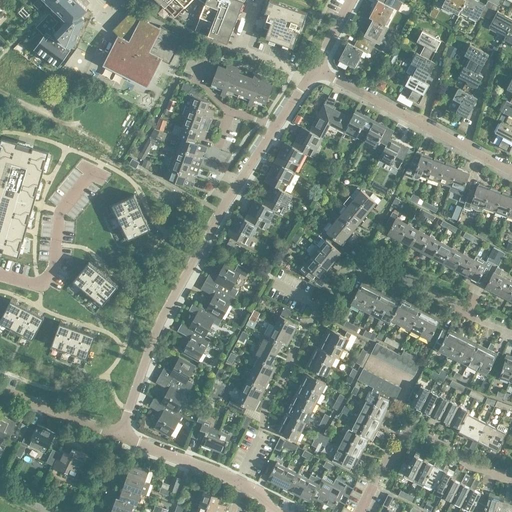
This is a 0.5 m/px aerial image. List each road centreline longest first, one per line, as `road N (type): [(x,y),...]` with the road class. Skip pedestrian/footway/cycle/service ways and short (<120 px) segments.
road 1 (residential): [(238,481),(300,334),(349,268),(384,266),(511,332)]
road 2 (residential): [(120,433),(155,330),(276,126)]
road 3 (residential): [(358,511),(407,432),(511,479)]
road 4 (residential): [(0,275),(45,279),(54,266),(58,209),(97,169)]
road 5 (residential): [(120,433),(0,390)]
road 6 (residential): [(238,481),(120,433)]
